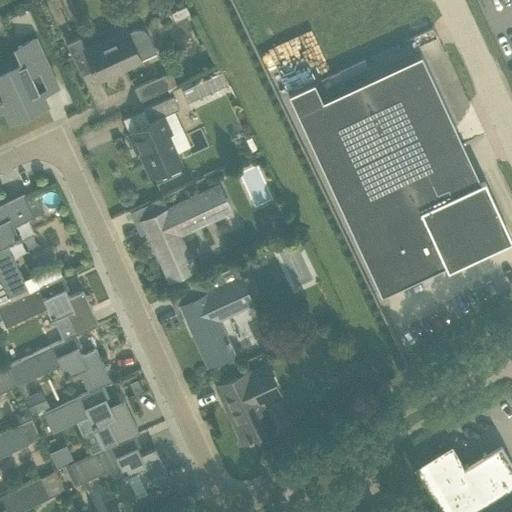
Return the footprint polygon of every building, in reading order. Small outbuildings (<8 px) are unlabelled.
[(139,60),(138,59),(155,51),(149,36),(148,34),(146,32),(145,31),(143,29),(140,28),(138,28),(135,28),(131,29),(129,31),(126,26),(84,46),(79,36),(65,43),(80,74),(92,69),(97,79),(139,60)] [(24,63),(0,74),(0,102),(3,109),(5,108),(11,120),(44,104),(40,95),(31,75),(47,68),(33,40),(17,47),(24,63)] [(313,80),(287,92),(295,111),(380,293),(444,263),(446,267),(471,255),(470,251),(484,245),(485,249),(511,236),(511,235),(484,176),(462,187),(445,151),(419,163),(411,147),(455,126),(421,52),(321,98),(313,80)] [(139,100),(171,86),(165,73),(133,87),(139,100)] [(186,100),(200,94),(195,83),(181,89),(186,100)] [(150,123),(128,133),(135,149),(138,148),(151,175),(169,167),(178,161),(166,135),(170,133),(162,116),(178,109),(172,96),(143,109),(150,123)] [(217,185),(167,208),(161,197),(150,202),(155,213),(141,220),(169,280),(193,269),(178,234),(229,211),(217,185)] [(0,280),(7,296),(26,287),(22,279),(5,244),(19,238),(13,224),(33,214),(22,192),(0,202),(0,280)] [(57,264),(22,279),(26,287),(28,291),(44,283),(62,275),(57,264)] [(192,299),(180,304),(207,364),(233,352),(217,318),(251,303),(248,296),(248,295),(243,285),(235,266),(188,288),(192,299)] [(0,314),(2,318),(5,325),(45,306),(52,321),(55,319),(64,338),(75,333),(97,323),(82,289),(67,296),(64,288),(67,286),(62,275),(44,283),(28,291),(0,303),(0,314)] [(86,391),(103,383),(110,380),(95,347),(80,354),(76,346),(80,344),(75,333),(64,338),(8,365),(16,383),(58,364),(64,378),(78,372),(86,391)] [(0,390),(16,383),(8,365),(0,368),(0,390)] [(234,375),(216,384),(242,440),(273,425),(272,423),(263,403),(274,398),(279,396),(265,365),(248,373),(247,370),(234,375)] [(137,379),(129,383),(134,393),(141,390),(137,379)] [(86,391),(42,411),(51,431),(86,415),(91,428),(101,448),(114,442),(134,433),(138,431),(123,398),(108,404),(104,397),(108,395),(103,383),(86,391)] [(31,412),(47,405),(41,390),(25,397),(31,412)] [(25,404),(15,409),(20,419),(30,414),(25,404)] [(0,455),(28,443),(40,437),(31,418),(20,423),(0,432),(0,455)] [(74,461),(71,462),(80,481),(118,464),(124,478),(128,476),(137,496),(146,492),(170,481),(154,446),(138,453),(135,446),(139,444),(134,433),(114,442),(101,448),(76,460),(74,461)] [(448,444),(410,466),(437,511),(465,511),(511,484),(511,461),(509,463),(497,443),(460,464),(448,444)] [(67,447),(51,454),(58,468),(63,465),(71,462),(74,461),(67,447)] [(0,496),(0,511),(13,511),(47,497),(60,490),(58,486),(62,484),(55,470),(39,478),(0,496)]
